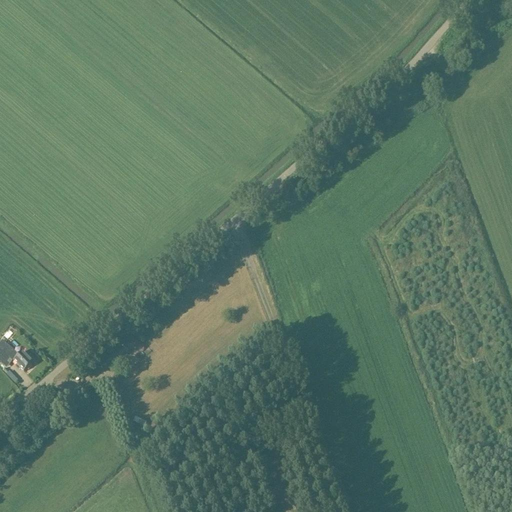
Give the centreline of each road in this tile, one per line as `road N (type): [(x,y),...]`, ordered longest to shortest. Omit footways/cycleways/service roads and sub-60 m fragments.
road 1 (unclassified): [(0,422),(399,79),(472,0)]
road 2 (track): [(304,404),(235,222)]
